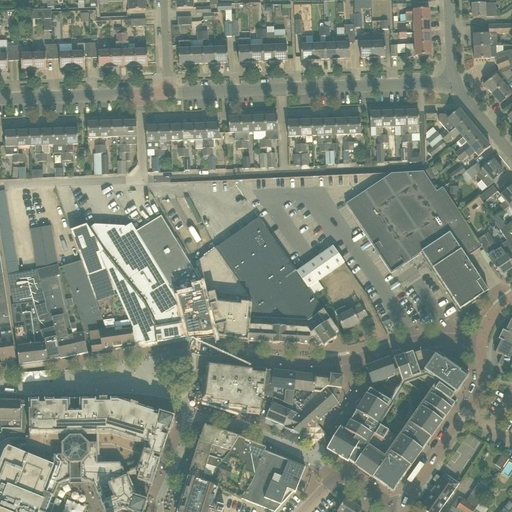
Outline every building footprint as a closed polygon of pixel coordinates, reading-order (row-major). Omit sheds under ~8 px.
[(46,0),(47,4),(47,10),(54,9),(54,5),(55,5),(54,0),(46,0)] [(145,0),(128,0),(129,11),(145,10),(145,0)] [(192,0),(176,0),(177,9),(193,9),(192,0)] [(363,9),(363,1),(354,1),(355,10),(361,9),(363,9)] [(405,1),(392,1),(392,13),(396,13),(396,9),(406,9),(405,1)] [(231,4),(217,4),(216,5),(217,12),(231,11),(231,4)] [(273,4),(264,4),(264,12),(273,12),(273,4)] [(485,4),(472,4),(473,18),(485,18),(496,17),(496,11),(496,4),(485,5),(485,4)] [(282,6),(282,17),(289,17),(288,9),(291,9),(290,5),(282,6)] [(52,31),(52,10),(32,10),(33,20),(44,19),(45,31),(52,31)] [(406,23),(414,22),(430,21),(429,10),(405,11),(406,23)] [(81,22),(89,22),(89,13),(81,13),(81,22)] [(179,36),(179,26),(182,26),(182,30),(191,30),(191,17),(177,18),(178,26),(172,26),(172,37),(179,36)] [(302,20),(294,20),(294,35),(302,35),(302,20)] [(430,33),(430,21),(414,22),(415,33),(430,33)] [(474,48),(496,47),(498,47),(497,35),(511,34),(511,24),(488,25),(488,35),(473,35),(474,48)] [(350,59),(349,44),(354,44),(354,29),(354,26),(344,26),(344,35),(337,35),(337,43),(338,59),(350,59)] [(263,62),(275,62),(274,37),(273,27),(266,27),(266,30),(262,30),(262,39),(267,39),(267,46),(263,46),(263,62)] [(313,60),(326,60),(325,28),(319,28),(320,44),(313,45),(313,60)] [(338,59),(337,43),(330,44),(330,28),(325,28),(326,60),(338,59)] [(431,44),(430,33),(415,33),(415,45),(431,44)] [(111,51),(111,68),(123,67),(122,34),(116,35),(116,43),(115,43),(116,51),(111,51)] [(123,67),(135,67),(135,50),(129,51),(128,42),(127,42),(126,34),(122,34),(123,67)] [(373,58),(386,58),(385,34),(380,34),(380,42),(373,43),(373,58)] [(373,58),(373,43),(365,43),(365,35),(360,35),(361,58),(373,58)] [(274,37),(275,62),(287,61),(287,36),(274,37)] [(301,37),(301,61),(313,60),(313,45),(313,40),(306,40),(305,37),(301,37)] [(238,39),(239,63),(251,63),(250,47),(250,39),(238,39)] [(216,64),(228,63),(228,40),(222,40),(223,48),(215,48),(216,64)] [(191,65),(191,49),(191,41),(179,42),(179,50),(179,65),(191,65)] [(7,61),(14,61),(14,43),(7,43),(7,47),(7,49),(0,49),(0,55),(0,54),(0,71),(8,71),(7,61)] [(22,71),(34,70),(33,54),(27,54),(27,49),(21,49),(20,46),(19,46),(19,43),(14,43),(14,61),(21,61),(22,71)] [(78,52),(72,52),(73,69),(85,68),(85,59),(92,58),(91,44),(77,44),(78,52)] [(99,68),(111,68),(111,51),(98,52),(98,44),(91,44),(92,58),(99,58),(99,68)] [(431,44),(415,45),(405,45),(406,57),(416,57),(416,56),(431,56),(431,44)] [(33,54),(34,70),(46,70),(46,60),(53,60),(53,45),(46,45),(46,53),(33,54)] [(60,69),(73,69),(72,52),(59,53),(59,45),(53,45),(53,60),(60,59),(60,69)] [(251,63),(263,62),(263,46),(250,47),(251,63)] [(495,61),(497,66),(511,59),(511,50),(496,54),(496,47),(474,48),(474,60),(490,59),(490,58),(495,58),(496,60),(495,61)] [(203,49),(204,64),(216,64),(215,48),(203,49)] [(191,65),(204,64),(203,49),(191,49),(191,65)] [(135,50),(135,67),(148,66),(147,50),(135,50)] [(495,74),(496,75),(484,85),(492,95),(509,81),(511,78),(511,73),(510,70),(511,68),(511,59),(497,66),(499,70),(495,74)] [(511,95),(511,96),(511,84),(509,81),(492,95),(500,104),(511,95)] [(432,148),(442,139),(443,140),(467,119),(459,110),(448,119),(446,115),(439,115),(439,122),(446,130),(440,136),(437,132),(426,141),(432,148)] [(419,111),(406,112),(408,144),(412,144),(412,135),(419,134),(419,111)] [(383,128),(382,112),(370,113),(370,128),(376,128),(376,137),(383,136),(383,128)] [(382,112),(383,128),(395,127),(394,112),(382,112)] [(402,144),(408,144),(406,112),(394,112),(395,127),(400,127),(401,136),(402,136),(402,144)] [(266,140),(266,148),(271,148),(271,140),(278,140),(277,116),(265,117),(266,132),(266,140)] [(253,117),(241,118),(242,150),(247,149),(246,141),(248,141),(248,133),(254,132),(253,117)] [(265,117),(253,117),(254,132),(266,132),(265,117)] [(242,150),(241,118),(229,118),(229,133),(234,133),(234,142),(236,142),(236,150),(242,150)] [(360,119),(348,120),(349,135),(360,135),(360,119)] [(475,128),(467,119),(443,140),(446,143),(452,138),(453,140),(460,134),(463,138),(475,128)] [(331,144),(331,136),(337,135),(336,120),(324,121),(325,153),(326,153),(326,165),(334,165),(333,152),(330,152),(330,144),(331,144)] [(349,135),(348,120),(336,120),(337,135),(349,135)] [(137,145),(136,121),(124,122),(125,162),(130,161),(129,145),(137,145)] [(288,137),(300,137),(300,121),(288,122),(288,137)] [(300,121),(300,137),(312,136),(312,121),(300,121)] [(312,121),(312,136),(317,136),(317,145),(319,145),(320,153),(325,153),(324,121),(312,121)] [(112,122),(100,123),(100,138),(112,138),(112,122)] [(124,122),(112,122),(112,138),(120,138),(120,145),(120,162),(118,162),(118,175),(126,175),(125,162),(124,122)] [(88,139),(100,138),(100,123),(87,123),(88,139)] [(219,124),(207,125),(208,171),(215,170),(214,149),(214,140),(219,139),(219,124)] [(183,141),(184,149),(184,157),(189,157),(189,149),(188,149),(188,141),(195,140),(195,125),(183,126),(183,141)] [(202,140),(202,157),(201,157),(202,171),(208,171),(207,125),(195,125),(195,140),(202,140)] [(158,127),(159,158),(165,158),(164,151),(166,151),(166,141),(171,141),(171,126),(158,127)] [(183,126),(171,126),(171,141),(183,141),(183,126)] [(146,127),(147,150),(154,150),(154,158),(159,158),(158,127),(146,127)] [(475,128),(463,138),(466,142),(460,147),(461,149),(454,154),(458,158),(483,138),(475,128)] [(78,145),(78,129),(66,130),(67,162),(71,162),(71,154),(73,154),(72,145),(78,145)] [(54,146),(54,130),(42,131),(43,162),(47,162),(47,154),(49,154),(49,146),(54,146)] [(66,130),(54,130),(54,146),(59,146),(59,154),(61,154),(61,162),(67,162),(66,130)] [(30,147),(29,131),(17,132),(18,147),(30,147)] [(42,131),(29,131),(30,147),(35,146),(35,155),(37,155),(37,163),(43,162),(42,131)] [(18,155),(18,147),(17,132),(5,132),(6,156),(13,155),(13,164),(18,163),(18,155)] [(490,147),(483,138),(458,158),(461,162),(467,157),(468,158),(475,153),(479,157),(490,147)] [(441,142),(433,149),(428,153),(431,157),(445,146),(441,142)] [(276,168),(275,154),(267,154),(267,168),(276,168)] [(477,163),(465,172),(460,177),(466,184),(471,180),(476,176),(487,189),(494,183),(492,181),(503,173),(493,160),(482,170),(477,163)] [(452,181),(465,172),(462,167),(449,176),(452,181)] [(64,169),(55,169),(55,177),(64,177),(64,169)] [(429,169),(425,172),(430,180),(435,177),(429,169)] [(391,273),(422,253),(450,234),(466,258),(482,247),(443,188),(437,192),(423,172),(392,174),(346,204),(391,273)] [(492,186),(479,197),(483,204),(497,192),(492,186)] [(511,204),(511,186),(500,197),(505,202),(500,206),(504,211),(509,207),(511,204)] [(460,213),(465,221),(471,216),(466,209),(460,213)] [(140,229),(136,232),(178,300),(188,338),(190,338),(190,341),(211,340),(211,338),(214,338),(199,278),(161,216),(140,229)] [(297,272),(259,218),(216,248),(238,280),(252,270),(286,316),(314,297),(313,296),(297,272)] [(95,225),(89,229),(106,252),(146,304),(156,324),(157,343),(188,338),(178,300),(136,232),(133,226),(132,224),(125,228),(125,227),(120,227),(121,221),(105,220),(104,226),(95,225)] [(503,235),(509,232),(511,229),(511,222),(500,230),(503,235)] [(110,331),(112,350),(134,347),(132,329),(101,256),(106,252),(89,229),(87,225),(71,231),(72,235),(81,262),(107,332),(110,331)] [(511,237),(509,232),(503,235),(507,241),(511,249),(511,237)] [(485,285),(466,258),(450,234),(422,253),(460,309),(488,291),(485,285)] [(511,263),(506,255),(511,250),(511,249),(507,241),(500,246),(501,248),(496,252),(494,249),(497,247),(492,239),(482,246),(501,276),(511,268),(511,263)] [(224,339),(248,342),(252,301),(238,280),(216,248),(195,263),(203,277),(211,307),(212,314),(213,314),(216,328),(218,338),(224,339)] [(0,364),(17,365),(2,271),(3,271),(1,251),(0,251),(0,364)] [(134,347),(157,343),(156,324),(146,304),(106,252),(101,256),(132,329),(134,347)] [(47,263),(48,269),(58,267),(57,261),(47,263)] [(92,353),(112,350),(110,331),(107,332),(81,262),(62,267),(86,335),(89,335),(92,353)] [(37,264),(38,271),(48,269),(47,263),(37,264)] [(73,335),(72,330),(71,324),(67,306),(58,267),(48,269),(38,271),(61,357),(61,359),(77,356),(73,335)] [(337,332),(314,297),(286,316),(252,270),(238,280),(252,301),(248,342),(272,343),(272,344),(285,345),(285,344),(309,345),(310,341),(313,339),(318,347),(322,344),(324,347),(336,337),(334,335),(337,332)] [(33,303),(47,359),(61,357),(38,271),(28,273),(28,272),(9,275),(14,305),(33,303)] [(33,303),(14,305),(12,306),(17,347),(19,365),(22,365),(21,364),(45,361),(46,362),(47,362),(47,359),(33,303)] [(345,308),(347,312),(335,316),(339,330),(368,321),(362,303),(345,308)] [(335,315),(346,311),(344,307),(333,311),(335,315)] [(511,335),(504,331),(503,331),(498,340),(501,341),(495,353),(502,356),(498,365),(509,370),(511,364),(511,363),(511,335)] [(73,335),(77,356),(88,353),(83,334),(73,335)] [(411,467),(452,409),(448,407),(451,403),(452,402),(451,401),(454,396),(453,395),(455,392),(456,394),(469,375),(460,369),(459,372),(445,362),(446,360),(438,353),(437,354),(435,353),(434,352),(432,352),(430,351),(428,351),(427,350),(426,350),(424,350),(423,350),(422,351),(413,354),(413,353),(404,356),(403,356),(395,359),(396,359),(395,359),(400,374),(399,374),(402,382),(391,402),(389,401),(381,396),(380,395),(373,392),(370,397),(368,395),(367,395),(366,395),(363,400),(362,400),(360,400),(359,400),(357,401),(356,403),(355,404),(355,406),(355,408),(356,409),(357,411),(353,417),(356,419),(354,423),(351,421),(350,422),(346,430),(345,430),(362,440),(349,461),(393,492),(397,486),(411,467)] [(400,374),(395,359),(396,359),(395,359),(394,359),(394,360),(390,361),(389,358),(366,367),(373,384),(396,376),(395,375),(399,374),(400,374)] [(202,388),(204,388),(203,401),(259,418),(259,417),(259,418),(263,396),(267,371),(207,364),(205,374),(204,374),(203,376),(203,382),(202,388)] [(45,381),(45,372),(25,371),(24,381),(45,381)] [(263,396),(281,401),(293,405),(296,374),(274,372),(274,371),(267,371),(263,396)] [(310,402),(315,398),(315,377),(296,374),(293,405),(293,412),(296,413),(298,414),(310,402)] [(327,388),(339,389),(341,389),(343,378),(331,376),(331,378),(316,377),(315,376),(315,377),(315,398),(327,388)] [(323,418),(325,416),(327,416),(328,415),(328,413),(329,412),(331,412),(332,411),(332,409),(334,407),(336,407),(338,406),(338,404),(339,403),(338,402),(339,389),(327,388),(315,398),(310,402),(323,418)] [(279,407),(281,401),(263,396),(259,418),(266,420),(272,404),(279,407)] [(160,459),(162,452),(163,452),(169,433),(170,433),(175,418),(159,413),(138,406),(131,403),(131,404),(118,400),(90,400),(90,399),(71,400),(60,400),(60,401),(46,401),(46,400),(39,400),(39,401),(29,401),(30,437),(26,437),(26,452),(26,456),(53,467),(43,493),(53,497),(54,497),(58,486),(58,485),(65,482),(65,483),(71,480),(75,480),(81,480),(87,483),(87,482),(94,485),(94,486),(102,504),(105,511),(116,511),(123,509),(127,511),(128,511),(143,511),(147,501),(160,461),(159,461),(160,459)] [(25,433),(25,406),(25,402),(21,402),(0,401),(0,436),(5,437),(5,433),(25,433)] [(296,413),(293,412),(293,405),(281,401),(279,407),(272,404),(266,420),(283,427),(289,430),(296,413)] [(298,414),(296,413),(289,430),(301,435),(302,435),(316,423),(317,424),(320,424),(323,421),(323,419),(322,418),(323,418),(310,402),(298,414)] [(205,426),(196,453),(223,461),(232,451),(239,439),(239,438),(205,426)] [(362,440),(345,430),(340,428),(327,449),(348,462),(349,461),(362,440)] [(241,500),(242,499),(250,488),(265,452),(265,449),(239,439),(232,451),(223,461),(215,470),(210,485),(218,489),(241,500)] [(50,503),(53,497),(43,493),(53,467),(26,456),(26,452),(22,452),(21,453),(9,448),(5,453),(0,464),(0,511),(51,511),(54,505),(50,503)] [(215,470),(223,461),(196,453),(196,452),(189,473),(190,473),(204,477),(203,481),(210,485),(215,470)] [(305,468),(265,452),(250,488),(242,499),(275,511),(293,491),(296,492),(305,468)] [(508,459),(502,455),(493,468),(499,471),(508,459)] [(204,477),(190,473),(189,477),(188,477),(178,510),(177,511),(211,511),(218,489),(210,485),(203,481),(204,477)] [(425,511),(439,511),(459,484),(445,474),(421,509),(425,511)] [(470,495),(467,500),(477,507),(480,502),(470,495)] [(346,499),(345,501),(337,511),(360,511),(362,510),(361,509),(362,508),(347,499),(346,500),(346,499)] [(473,511),(474,511),(476,508),(463,499),(456,509),(452,507),(448,511),(473,511)] [(508,511),(509,511),(511,508),(511,503),(509,501),(503,508),(508,511)]
